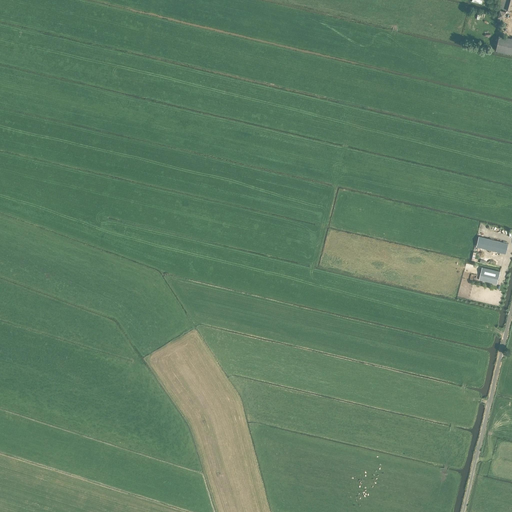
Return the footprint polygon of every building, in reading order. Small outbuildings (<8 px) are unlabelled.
[(511,0),(501,0),(499,8),(500,8),(504,9),(504,8),(506,8),(511,10),(511,8),(511,4),(511,0)] [(498,16),(504,19),(507,11),(500,9),(498,16)] [(511,53),(511,38),(499,36),(496,50),(511,53)] [(486,248),(506,253),(508,243),(489,239),(486,248)] [(498,279),(500,271),(482,267),(480,275),(492,277),(492,281),(496,282),(497,279),(498,279)]
